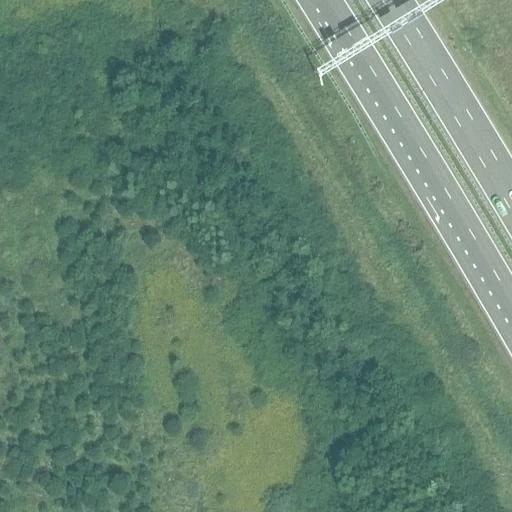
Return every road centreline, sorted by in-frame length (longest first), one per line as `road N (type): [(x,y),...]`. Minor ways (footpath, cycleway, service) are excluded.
road 1 (trunk): [(328,0),(511,297)]
road 2 (trunk): [(511,198),(386,0)]
